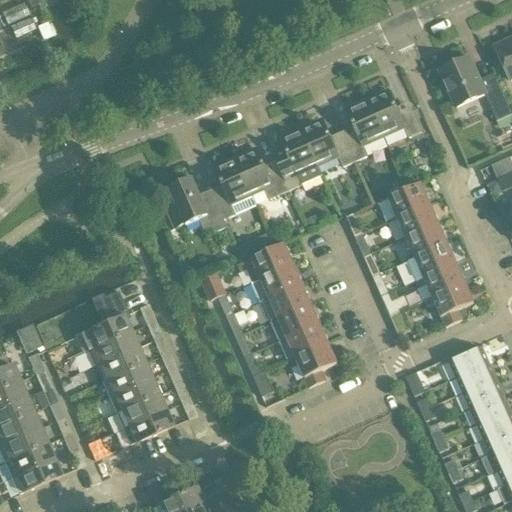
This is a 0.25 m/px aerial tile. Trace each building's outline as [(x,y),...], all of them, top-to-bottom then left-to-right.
[(511,40),(495,48),(511,83),(511,81),(511,40)] [(511,117),(511,111),(509,105),(496,76),(481,82),(470,59),(440,73),(457,110),(486,97),(498,124),(511,117)] [(368,102),(385,140),(405,131),(410,141),(423,135),(412,111),(400,117),(389,92),(368,102)] [(385,140),(368,102),(347,111),(357,135),(346,141),(356,164),(369,159),(364,149),(385,140)] [(356,164),(346,141),(334,146),(323,121),(302,131),(319,169),(339,160),(344,170),(356,164)] [(319,169),(302,131),(281,140),(284,148),(271,154),(279,170),(280,170),(291,194),(323,179),(319,169)] [(291,194),(280,170),(279,170),(268,175),(258,151),(236,160),(253,198),(254,198),(265,193),(267,196),(272,202),(291,194)] [(511,175),(511,163),(510,159),(492,167),(497,181),(511,175)] [(253,198),(236,160),(215,170),(226,194),(214,199),(228,230),(225,223),(237,217),(237,216),(258,207),(254,198),(253,198)] [(228,230),(214,199),(203,204),(192,180),(170,189),(178,207),(165,213),(173,232),(186,226),(187,228),(200,222),(205,232),(212,228),(216,235),(228,230)] [(398,221),(431,206),(422,186),(389,200),(398,221)] [(407,240),(439,226),(431,206),(398,221),(407,240)] [(356,240),(363,236),(354,216),(347,219),(356,240)] [(416,260),(448,246),(439,226),(407,240),(416,260)] [(364,259),(372,256),(363,236),(356,240),(364,259)] [(417,283),(457,266),(448,246),(416,260),(409,264),(417,283)] [(294,267),(285,247),(238,268),(240,274),(246,271),(253,285),(294,267)] [(373,279),(381,276),(372,256),(364,259),(373,279)] [(457,266),(417,283),(420,290),(428,287),(434,300),(466,285),(457,266)] [(294,267),(253,285),(252,286),(260,305),(263,304),(263,305),(303,287),(294,267)] [(382,299),(390,296),(381,276),(373,279),(382,299)] [(212,304),(219,301),(227,297),(223,288),(218,277),(203,283),(212,304)] [(466,285),(434,300),(425,304),(428,310),(436,306),(447,330),(463,323),(459,313),(475,306),(466,285)] [(303,287),(263,305),(272,324),(311,307),(303,287)] [(118,294),(104,300),(114,323),(124,319),(120,311),(125,309),(118,294)] [(405,297),(393,302),(390,296),(382,299),(391,319),(402,313),(411,310),(405,297)] [(227,297),(219,301),(228,320),(236,317),(227,297)] [(311,307),(272,324),(281,344),(288,341),(320,326),(311,307)] [(150,313),(141,317),(146,327),(155,324),(150,313)] [(412,334),(402,313),(391,319),(400,339),(412,334)] [(237,340),(245,337),(236,317),(228,320),(237,340)] [(114,323),(81,337),(88,353),(131,334),(124,318),(124,319),(114,323)] [(160,335),(155,324),(146,327),(151,338),(160,335)] [(288,341),(281,344),(290,364),(292,363),(297,361),(329,346),(320,326),(288,341)] [(34,333),(18,339),(25,355),(41,348),(34,333)] [(131,334),(88,353),(95,369),(128,355),(138,350),(131,334)] [(245,337),(237,340),(245,360),(253,356),(250,348),(245,337)] [(164,344),(155,348),(160,359),(169,355),(164,344)] [(329,346),(297,361),(292,363),(294,369),(300,367),(311,391),(327,384),(322,374),(338,367),(329,346)] [(128,355),(95,369),(102,384),(145,366),(138,350),(128,355)] [(457,380),(490,366),(483,350),(450,364),(457,380)] [(173,366),(169,355),(160,359),(165,370),(173,366)] [(254,380),(262,376),(253,356),(245,360),(251,371),(254,380)] [(44,373),(38,362),(29,366),(35,377),(44,373)] [(145,366),(102,384),(109,400),(152,382),(145,366)] [(464,396),(497,381),(490,366),(457,380),(464,396)] [(0,392),(20,384),(13,367),(0,373),(0,392)] [(49,384),(44,373),(35,377),(40,388),(49,384)] [(262,376),(254,380),(263,400),(275,395),(266,374),(262,376)] [(418,375),(407,380),(415,399),(426,394),(418,375)] [(178,376),(169,380),(174,391),(183,387),(178,376)] [(471,411),(504,397),(497,381),(464,396),(471,411)] [(152,382),(109,400),(116,416),(132,409),(159,397),(152,382)] [(20,384),(0,392),(0,411),(27,399),(20,384)] [(187,398),(183,387),(174,391),(179,401),(187,398)] [(58,405),(53,394),(44,398),(49,408),(58,405)] [(132,409),(116,416),(122,431),(166,413),(159,397),(132,409)] [(478,427),(511,412),(504,397),(471,411),(478,427)] [(27,399),(0,411),(0,429),(34,415),(27,399)] [(422,415),(432,410),(428,401),(418,405),(422,415)] [(63,416),(58,405),(49,408),(54,420),(63,416)] [(192,407),(183,411),(188,423),(197,419),(192,407)] [(432,410),(422,415),(427,424),(436,420),(432,410)] [(485,442),(511,430),(511,414),(511,412),(478,427),(485,442)] [(166,413),(122,431),(130,448),(173,429),(166,413)] [(0,449),(41,431),(34,415),(0,429),(0,449)] [(71,436),(67,426),(58,429),(62,440),(71,436)] [(492,458),(511,448),(511,430),(485,442),(492,457),(492,458)] [(41,431),(0,449),(0,456),(4,466),(47,447),(41,431)] [(442,432),(432,436),(436,446),(446,441),(442,432)] [(76,447),(71,436),(62,440),(67,451),(76,447)] [(446,441),(436,446),(440,455),(450,451),(446,441)] [(11,482),(54,462),(47,447),(4,466),(11,482)] [(511,467),(511,448),(492,458),(492,457),(481,461),(489,477),(499,473),(511,467)] [(86,468),(81,457),(72,461),(77,472),(86,468)] [(54,462),(11,482),(18,497),(61,478),(54,462)] [(450,477),(460,472),(455,463),(446,467),(450,477)] [(506,489),(511,485),(511,467),(499,473),(506,489)] [(460,472),(450,477),(454,486),(464,482),(460,472)] [(223,479),(215,483),(220,495),(228,491),(223,479)] [(511,485),(506,489),(498,492),(505,507),(511,503),(511,485)] [(157,511),(194,511),(208,506),(200,490),(166,505),(156,510),(157,511)] [(469,493),(460,498),(464,507),(474,503),(469,493)] [(233,500),(224,504),(227,511),(234,511),(237,511),(233,500)] [(477,511),(474,503),(464,507),(465,511),(477,511)]
